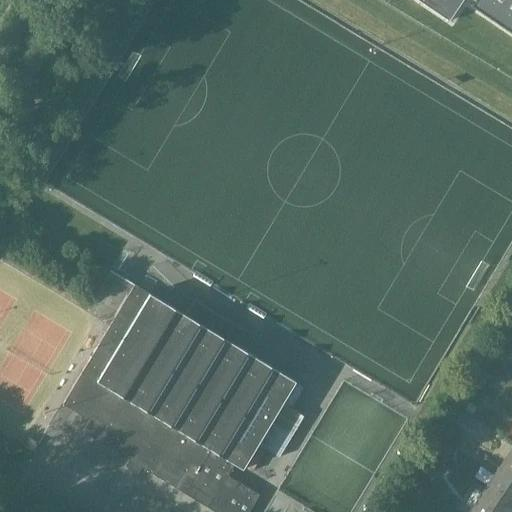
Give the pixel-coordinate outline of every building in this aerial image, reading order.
[(511,0),(419,0),(450,21),(464,0),(475,0),(477,2),(474,6),(472,4),(472,5),(511,32),(511,0)] [(234,345),(243,331),(193,301),(184,315),(150,294),(110,270),(109,271),(133,286),(94,350),(62,404),(88,421),(81,432),(128,460),(124,466),(137,474),(140,468),(184,494),(190,485),(208,496),(212,489),(216,492),(206,508),(212,511),(248,511),(258,495),(235,481),(227,476),(234,465),(242,469),(294,382),(234,345)] [(61,332),(21,309),(0,345),(0,376),(27,392),(61,332)] [(511,450),(499,469),(511,477),(511,450)] [(511,477),(499,469),(484,492),(511,511),(511,477)] [(10,483),(15,474),(10,471),(5,479),(10,483)] [(511,511),(484,492),(470,511),(511,511)]
